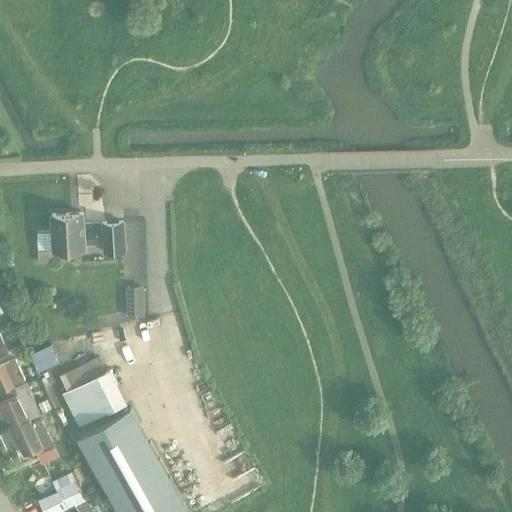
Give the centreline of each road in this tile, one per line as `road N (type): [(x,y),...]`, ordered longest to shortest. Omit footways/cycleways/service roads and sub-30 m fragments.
road 1 (unclassified): [(0,172),(291,160)]
road 2 (unknown): [(97,142),(0,3)]
road 3 (unknown): [(511,54),(490,155),(511,170)]
